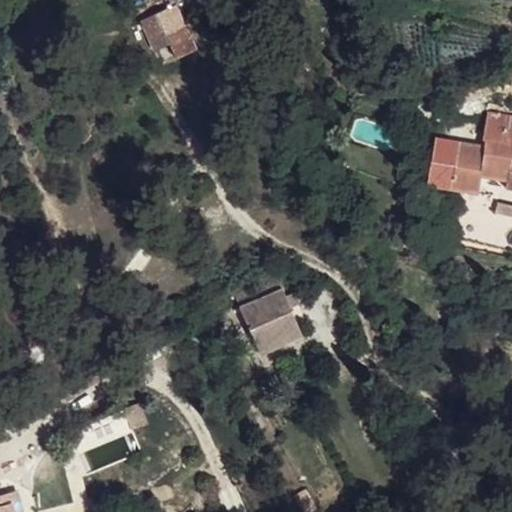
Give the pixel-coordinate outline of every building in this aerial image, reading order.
[(174,5),(140,21),(148,35),(163,29),(170,43),(177,59),(196,50),(174,5)] [(163,29),(148,35),(155,50),(170,43),(163,29)] [(453,171),(450,187),(442,231),(511,248),(511,126),(504,125),(501,140),(485,138),(484,146),(457,142),(453,171)] [(457,142),(451,141),(446,169),(453,171),(457,142)] [(235,294),(241,306),(283,288),(277,276),(235,294)] [(283,288),(241,306),(260,355),(303,335),(283,288)] [(242,353),(231,359),(242,380),(252,374),(242,353)] [(304,488),(293,495),(302,511),(308,511),(315,508),(304,488)] [(0,511),(21,511),(18,500),(8,494),(0,496),(0,500),(1,504),(0,504),(0,511)]
